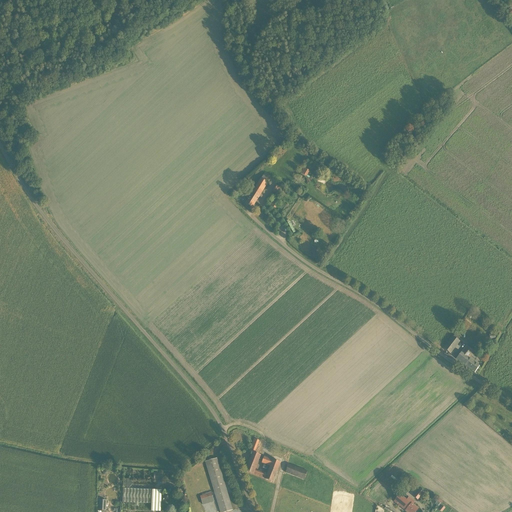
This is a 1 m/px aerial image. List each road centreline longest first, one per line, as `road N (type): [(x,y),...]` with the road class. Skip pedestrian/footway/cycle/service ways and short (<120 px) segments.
road 1 (unclassified): [(256,511),(218,422),(47,220),(0,141)]
road 2 (unclassified): [(511,402),(363,292),(329,278),(252,212)]
